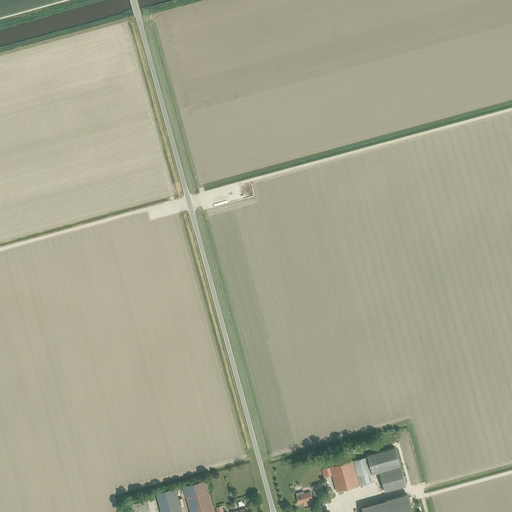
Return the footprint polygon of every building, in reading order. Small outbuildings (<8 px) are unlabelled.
[(403,454),(403,455),(403,456),(404,457),(404,458),(404,459),(404,460),(405,461),(405,462),(406,463),(406,464),(407,464),(408,465),(409,466),(410,467),(411,467),(412,468),(413,468),(414,468),(415,468),(416,468),(417,468),(418,468),(419,468),(420,468),(421,468),(422,467),(423,467),(424,466),(425,466),(425,465),(426,464),(427,464),(427,463),(428,462),(428,461),(429,460),(429,459),(429,458),(430,457),(430,456),(430,455),(430,454),(430,453),(429,452),(429,451),(429,450),(428,449),(428,448),(427,447),(426,446),(425,445),(424,444),(423,443),(422,443),(421,443),(420,442),(419,442),(418,442),(417,442),(416,442),(415,442),(414,442),(413,442),(412,443),(411,443),(410,443),(409,444),(409,445),(408,445),(407,446),(406,447),(405,448),(405,449),(404,450),(404,451),(404,452),(404,453),(403,454)] [(395,447),(366,455),(367,457),(372,474),(380,472),(400,467),(395,447)] [(373,481),(372,474),(367,457),(353,461),(360,485),(373,481)] [(360,485),(353,461),(330,467),(336,491),(360,485)] [(400,467),(380,472),(386,492),(405,486),(400,467)] [(324,477),(330,475),(328,468),(322,470),(324,477)] [(190,511),(214,511),(205,480),(183,486),(190,511)] [(156,494),(161,511),(181,511),(175,488),(156,494)] [(299,504),(313,500),(310,492),(304,493),(303,491),(296,493),(299,504)] [(412,511),(407,494),(362,507),(363,511),(412,511)]
